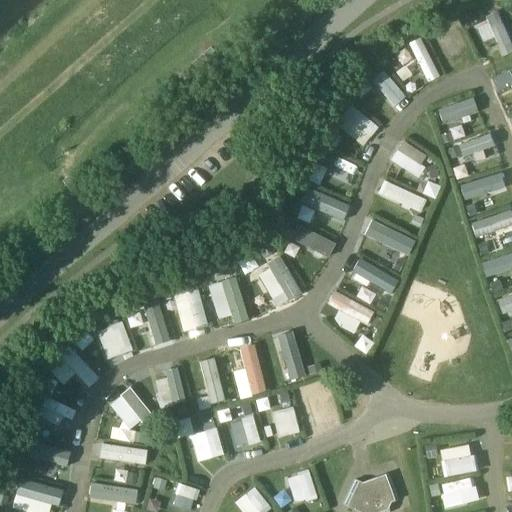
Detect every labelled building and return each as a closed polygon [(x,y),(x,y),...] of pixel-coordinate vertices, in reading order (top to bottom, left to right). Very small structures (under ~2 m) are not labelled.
[(511,55),(511,45),(498,13),(484,18),(501,60),(511,55)] [(464,53),(454,30),(437,37),(447,60),(464,53)] [(433,72),(423,49),(408,56),(419,79),(433,72)] [(511,63),(488,74),(499,97),(511,91),(511,63)] [(400,99),(383,81),(368,95),(385,113),(400,99)] [(473,99),(434,111),(439,126),(477,114),(473,99)] [(372,129),(346,109),(332,128),(358,148),(372,129)] [(490,135),(447,148),(452,163),(494,149),(490,135)] [(421,158),(400,144),(387,162),(407,177),(421,158)] [(352,171),(326,159),(315,183),(341,195),(352,171)] [(69,175),(59,183),(72,199),(82,191),(69,175)] [(499,175),(457,189),(461,203),(504,189),(499,175)] [(419,201),(379,181),(372,195),(412,215),(419,201)] [(338,210),(305,195),(299,210),(332,225),(338,210)] [(511,214),(511,212),(468,225),(473,240),(511,227),(511,214)] [(410,241),(368,224),(362,239),(404,255),(410,241)] [(331,245),(295,228),(287,246),(322,262),(331,245)] [(511,255),(481,265),(486,280),(511,271),(511,255)] [(293,291),(279,261),(256,271),(271,302),(293,291)] [(396,284),(357,262),(349,275),(388,297),(396,284)] [(243,316),(235,286),(210,293),(218,323),(243,316)] [(374,310),(333,289),(323,309),(364,330),(374,310)] [(204,327),(193,293),(165,301),(175,336),(204,327)] [(511,296),(497,301),(502,316),(511,312),(511,296)] [(167,347),(154,307),(141,311),(154,351),(167,347)] [(128,357),(116,325),(90,335),(102,367),(128,357)] [(276,339),(289,382),(303,378),(290,335),(276,339)] [(354,347),(365,352),(371,340),(360,335),(354,347)] [(258,392),(249,344),(225,349),(234,396),(258,392)] [(84,363),(73,361),(68,391),(79,393),(84,363)] [(218,389),(213,369),(194,373),(198,394),(218,389)] [(179,401),(173,372),(156,376),(162,405),(179,401)] [(142,416),(122,389),(102,404),(122,431),(142,416)] [(333,395),(312,401),(319,423),(339,418),(333,395)] [(72,412),(42,399),(34,417),(64,430),(72,412)] [(293,437),(288,415),(269,419),(274,441),(293,437)] [(248,423),(233,427),(239,451),(255,446),(248,423)] [(213,431),(189,438),(195,462),(220,455),(213,431)] [(64,446),(36,442),(33,463),(61,467),(64,446)] [(141,453),(98,446),(96,458),(139,465),(141,453)] [(438,457),(443,476),(474,469),(470,449),(438,457)] [(308,499),(302,474),(284,479),(290,504),(308,499)] [(359,484),(352,482),(341,508),(349,511),(385,511),(388,505),(395,502),(385,475),(359,484)] [(511,479),(503,481),(505,501),(511,500),(511,479)] [(437,490),(441,509),(473,502),(469,483),(437,490)] [(51,487),(30,484),(26,508),(47,511),(51,487)] [(111,489),(89,487),(86,509),(108,511),(111,489)] [(190,511),(194,492),(174,489),(169,511),(190,511)] [(260,511),(264,509),(249,490),(231,505),(236,511),(260,511)]
